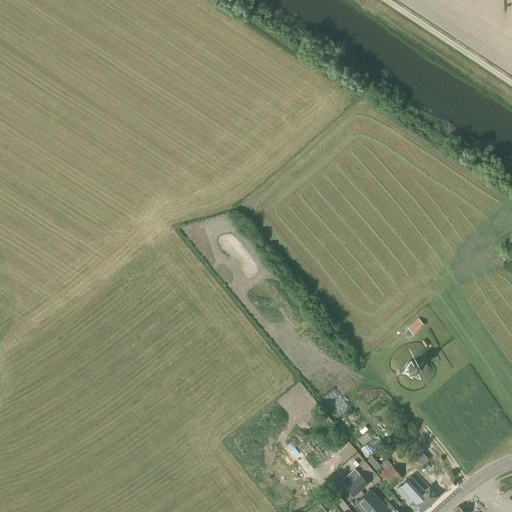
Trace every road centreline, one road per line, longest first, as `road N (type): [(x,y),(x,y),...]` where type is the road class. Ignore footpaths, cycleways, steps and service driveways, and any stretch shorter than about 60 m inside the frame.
road 1 (track): [(355,0),(511,103)]
road 2 (track): [(511,84),(383,0)]
